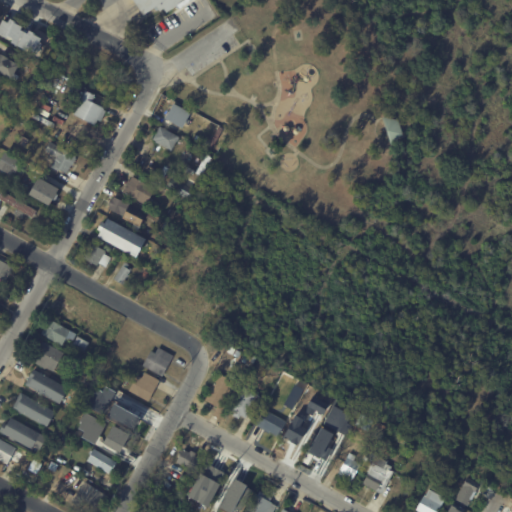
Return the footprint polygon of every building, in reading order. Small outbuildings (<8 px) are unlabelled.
[(187,0),(166,14),(163,10),(161,12),(160,11),(138,27),(135,22),(143,17),(131,0),(187,0)] [(1,19),(0,21),(0,36),(36,52),(43,36),(1,19)] [(0,55),(17,65),(10,79),(0,73),(0,55)] [(92,96),(90,101),(102,107),(101,109),(104,110),(99,121),(96,119),(93,125),(71,113),(83,89),(93,94),(92,96)] [(171,122),(165,119),(168,114),(167,113),(171,106),(172,107),(173,104),(185,111),(181,118),(182,118),(178,126),(171,122)] [(192,114),(211,127),(209,131),(189,117),(192,114)] [(389,119),(395,121),(399,135),(390,145),(388,146),(382,132),(380,118),(381,117),(389,119)] [(90,139),(95,129),(74,118),(69,128),(90,139)] [(177,136),(177,137),(178,138),(176,142),(175,141),(170,150),(154,141),(154,140),(151,139),(158,126),(177,136)] [(28,140),(24,147),(16,142),(20,135),(28,140)] [(75,157),(74,158),(75,158),(71,166),(70,165),(65,173),(59,169),(57,173),(49,169),(55,157),(44,151),(49,142),(75,157)] [(19,159),(3,152),(0,157),(0,170),(11,175),(19,159)] [(146,165),(155,170),(151,177),(141,172),(145,164),(146,165)] [(154,189),(145,205),(122,193),(126,185),(125,185),(127,180),(129,181),(132,176),(155,188),(154,189)] [(58,187),(36,177),(27,195),(50,205),(58,187)] [(166,187),(171,177),(183,184),(178,194),(166,187)] [(9,205),(0,199),(0,192),(1,191),(36,211),(31,218),(9,205)] [(113,197),(127,203),(126,204),(144,212),(138,226),(115,216),(117,213),(107,209),(109,206),(107,205),(110,199),(111,200),(113,197)] [(169,208),(176,212),(172,219),(165,215),(169,208)] [(140,237),(130,256),(92,234),(94,229),(90,227),(95,220),(98,221),(101,216),(140,237)] [(162,220),(170,225),(166,232),(158,227),(162,220)] [(108,257),(103,266),(96,262),(94,265),(80,258),(88,242),(103,250),(101,253),(108,257)] [(185,260),(183,266),(177,264),(179,258),(185,260)] [(0,261),(11,267),(3,282),(0,280),(0,261)] [(112,280),(112,279),(114,275),(110,272),(116,262),(121,266),(124,262),(129,265),(127,269),(129,270),(127,274),(128,275),(126,278),(124,277),(122,281),(124,282),(122,285),(112,280)] [(78,308),(77,310),(79,311),(76,316),(74,314),(70,321),(50,310),(53,306),(50,304),(53,297),(56,299),(58,296),(78,308)] [(68,338),(64,336),(59,345),(38,334),(46,318),(74,333),(70,340),(68,338)] [(69,345),(74,335),(87,342),(82,352),(69,345)] [(62,353),(52,371),(45,367),(44,368),(29,360),(41,340),(62,353)] [(244,363),(226,354),(231,344),(254,356),(249,366),(244,363)] [(172,356),(160,376),(140,365),(148,350),(153,353),(157,347),(172,355),(172,356)] [(62,395),(57,404),(23,384),(32,369),(66,388),(62,395)] [(77,380),(83,369),(91,374),(85,384),(77,380)] [(216,418),(209,415),(214,407),(201,399),(216,373),(223,377),(226,371),(232,375),(231,378),(237,381),(216,418)] [(158,381),(147,402),(127,391),(136,376),(141,378),(144,372),(159,381),(158,381)] [(255,398),(260,401),(252,416),(247,413),(244,417),(239,414),(237,417),(231,414),(233,411),(229,409),(243,384),(252,389),(251,390),(257,394),(255,398)] [(300,406),(298,405),(306,390),(311,392),(309,395),(316,398),(310,408),(318,412),(315,417),(300,409),(301,406),(300,406)] [(52,416),(46,428),(11,409),(20,393),(55,412),(52,416)] [(89,408),(83,404),(86,399),(92,403),(89,408)] [(142,408),(139,412),(141,413),(133,428),(117,419),(125,404),(127,405),(130,400),(142,406),(142,408)] [(266,432),(254,425),(263,410),(285,422),(277,436),(268,431),(268,433),(266,432)] [(106,411),(111,415),(107,419),(102,415),(106,411)] [(74,431),(94,442),(105,423),(84,412),(74,431)] [(372,420),(366,431),(354,424),(359,414),(372,420)] [(6,423),(9,417),(38,433),(29,449),(0,433),(0,424),(1,423),(4,425),(6,423)] [(293,424),(295,424),(295,423),(300,425),(298,430),(304,433),(297,447),(290,444),(289,446),(287,444),(284,451),(279,448),(283,441),(287,443),(287,442),(283,439),(290,425),(291,425),(292,423),(293,424)] [(333,456),(328,453),(322,464),(304,454),(317,433),(333,442),(332,443),(336,445),(337,441),(341,443),(333,456)] [(117,438),(125,442),(118,455),(104,448),(108,441),(104,439),(106,436),(111,439),(113,435),(117,438)] [(0,440),(15,449),(6,465),(0,461),(0,440)] [(94,466),(85,460),(92,448),(114,462),(107,473),(94,466)] [(192,452),(194,454),(193,456),(200,459),(193,472),(173,462),(180,449),(187,452),(188,450),(192,452)] [(56,451),(61,454),(57,461),(52,458),(56,451)] [(349,453),(354,456),(352,460),(359,464),(349,482),(336,474),(348,453),(349,453)] [(359,459),(362,454),(368,457),(364,462),(359,459)] [(391,467),(389,470),(392,472),(380,494),(359,482),(374,455),(386,462),(385,464),(391,467)] [(212,465),(214,466),(214,467),(220,471),(213,485),(198,476),(206,461),(212,465)] [(469,505),(477,482),(463,477),(455,500),(469,505)] [(242,481),(245,483),(244,484),(250,487),(239,506),(233,503),(235,500),(226,495),(236,478),(242,481)] [(42,486),(40,492),(32,488),(35,483),(42,486)] [(102,493),(93,508),(81,500),(76,506),(69,501),(76,490),(83,494),(89,485),(102,493)] [(270,502),(270,503),(274,506),(270,511),(241,511),(251,492),(255,494),(257,490),(269,497),(267,501),(270,502)] [(417,511),(413,509),(421,495),(439,505),(435,511),(417,511)]
